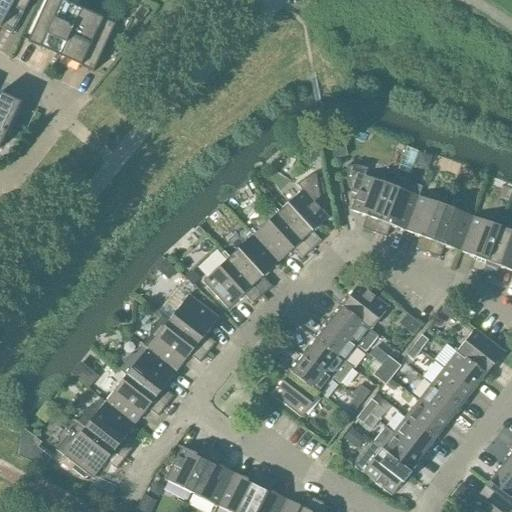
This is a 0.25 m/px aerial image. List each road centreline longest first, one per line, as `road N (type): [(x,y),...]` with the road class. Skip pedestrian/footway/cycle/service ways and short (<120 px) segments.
road 1 (residential): [(0,311),(147,122),(269,0)]
road 2 (residential): [(189,410),(237,346),(344,241),(511,301)]
road 3 (residential): [(383,511),(189,410)]
road 4 (residential): [(0,64),(63,110),(0,184)]
road 5 (residential): [(511,398),(425,511)]
